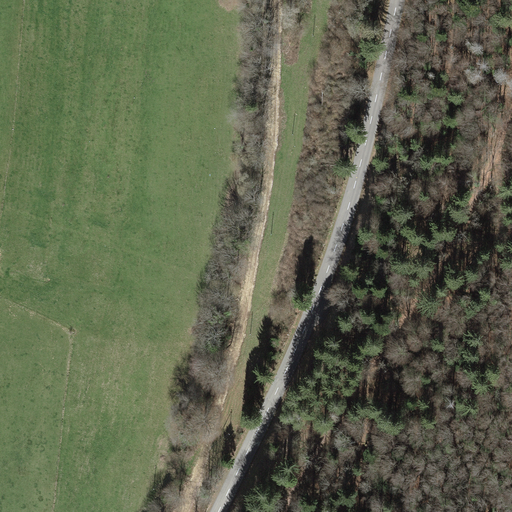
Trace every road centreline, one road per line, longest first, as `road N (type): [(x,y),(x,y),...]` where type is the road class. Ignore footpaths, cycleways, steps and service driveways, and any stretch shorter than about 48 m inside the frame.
road 1 (secondary): [(217,511),(336,245),(397,0)]
road 2 (track): [(283,511),(393,339),(511,113)]
